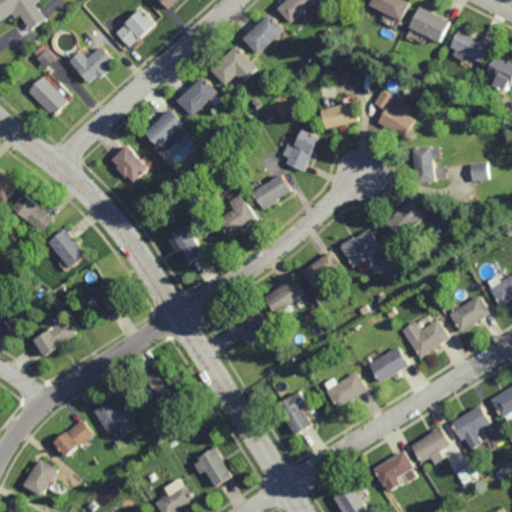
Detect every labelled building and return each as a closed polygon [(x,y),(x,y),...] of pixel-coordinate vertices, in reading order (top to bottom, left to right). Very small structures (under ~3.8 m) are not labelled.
[(40,0),(38,2),(48,16),(32,27),(22,12),(16,16),(13,11),(0,20),(0,0),(40,0)] [(163,0),(172,9),(181,0),(163,0)] [(314,0),(292,21),(279,6),(285,0),(314,0)] [(411,0),(403,18),(371,2),(372,0),(411,0)] [(442,39),(412,24),(422,4),(452,19),(442,39)] [(142,36),(142,35),(131,45),(119,30),(129,22),(127,20),(143,6),(158,22),(142,36)] [(260,52),(245,35),(272,11),(287,28),(260,52)] [(484,61),(468,52),(465,58),(455,54),(458,48),(453,45),(462,27),(478,35),(477,35),(493,43),(484,61)] [(329,36),(325,32),(329,28),(333,32),(329,36)] [(40,54),(35,49),(44,41),(48,47),(40,54)] [(245,79),(238,72),(228,82),(214,68),(226,55),(228,52),(239,43),(253,58),(252,60),(258,66),(245,79)] [(102,76),(100,74),(92,81),(72,59),(83,49),(90,56),(104,44),(117,59),(107,67),(109,70),(102,76)] [(45,63),(40,57),(43,54),(49,60),(45,63)] [(508,59),(509,57),(511,58),(511,84),(509,89),(497,83),(499,78),(489,73),(489,72),(498,55),(508,59)] [(297,75),(293,70),(298,66),(302,71),(297,75)] [(302,84),(298,79),(305,72),(310,77),(302,84)] [(57,114),(32,89),(38,80),(47,74),(72,99),(57,114)] [(195,114),(181,98),(206,74),(221,90),(195,114)] [(280,92),(274,84),(278,80),(285,87),(280,92)] [(397,105),(401,98),(412,104),(408,111),(418,117),(406,136),(380,120),(388,108),(376,101),(384,88),(397,96),(393,103),(397,105)] [(257,108),(252,101),(257,97),(263,104),(257,108)] [(329,127),(324,107),(356,99),(361,119),(329,127)] [(163,145),(149,130),(173,107),(187,122),(163,145)] [(269,121),(263,115),(268,110),(274,116),(269,121)] [(225,132),(220,126),(225,122),(230,129),(225,132)] [(313,151),(314,152),(306,170),(288,161),(297,143),(305,127),(321,135),(313,151)] [(138,180),(132,174),(130,175),(120,165),(122,164),(116,157),(131,142),(139,150),(138,151),(153,166),(138,180)] [(436,166),(447,165),(448,176),(438,178),(438,180),(419,182),(415,147),(434,144),(436,166)] [(475,180),(473,163),(490,161),(492,178),(475,180)] [(8,202),(0,196),(0,169),(21,184),(8,202)] [(267,208),(255,190),(283,172),(294,189),(280,198),(281,199),(267,208)] [(46,231),(29,217),(16,206),(27,191),(52,212),(52,213),(57,218),(46,231)] [(248,200),(249,200),(260,217),(237,233),(234,235),(223,218),(239,207),(233,199),(243,192),(248,200)] [(428,214),(420,223),(419,222),(405,236),(390,222),(397,215),(396,214),(406,205),(413,199),(428,214)] [(210,252),(191,264),(173,236),(191,224),(210,252)] [(74,267),(53,241),(70,227),(91,253),(74,267)] [(385,248),(356,266),(344,245),(346,244),(345,243),(356,235),(357,237),(372,228),(385,248)] [(317,287),(305,271),(334,249),(346,265),(317,287)] [(22,279),(16,275),(20,270),(26,274),(22,279)] [(511,300),(503,306),(491,287),(493,286),(490,280),(499,275),(503,281),(511,275),(511,300)] [(109,317),(92,288),(111,277),(128,306),(109,317)] [(308,293),(293,304),(296,309),(288,315),(285,310),(280,314),(268,297),(282,287),(283,287),(297,277),(308,293)] [(37,287),(32,282),(34,279),(40,284),(37,287)] [(0,307),(12,301),(0,282),(0,307)] [(463,331),(452,313),(482,295),(493,313),(463,331)] [(365,313),(363,311),(362,308),(363,308),(369,304),(372,309),(366,313),(365,313)] [(271,333),(260,340),(254,331),(243,339),(232,324),(258,305),(270,321),(265,324),(271,333)] [(392,316),(388,311),(395,306),(399,312),(392,316)] [(47,355),(36,339),(68,317),(79,334),(47,355)] [(453,337),(423,357),(405,329),(417,321),(424,330),(441,319),(453,337)] [(383,382),(372,363),(400,346),(411,364),(383,382)] [(181,392),(181,391),(191,407),(183,412),(182,411),(174,416),(165,402),(149,376),(165,366),(181,392)] [(341,408),(329,390),(359,371),(371,389),(341,408)] [(511,412),(505,417),(493,398),(511,386),(511,412)] [(314,424),(298,435),(288,420),(278,406),(301,390),(311,405),(304,409),(314,424)] [(119,407),(132,400),(140,414),(135,417),(140,426),(126,435),(121,427),(111,433),(96,410),(114,398),(119,407)] [(486,442),(475,448),(469,438),(465,440),(455,422),(484,405),(494,422),(480,431),(486,442)] [(96,434),(68,456),(56,441),(68,431),(69,432),(85,419),(96,434)] [(426,462),(415,445),(430,436),(431,435),(445,426),(455,443),(426,462)] [(173,447),(170,442),(175,439),(178,443),(173,447)] [(235,476),(218,486),(208,471),(203,474),(197,464),(202,461),(200,458),(217,447),(226,461),(226,462),(235,476)] [(392,492),(388,485),(387,485),(377,469),(407,450),(418,467),(400,477),(404,484),(392,492)] [(60,469),(44,496),(26,485),(43,458),(60,469)] [(466,483),(463,477),(471,473),(474,478),(466,483)] [(186,484),(187,483),(198,499),(180,511),(164,511),(158,503),(176,491),(172,485),(182,478),(186,484)] [(345,511),(336,498),(355,486),(372,511),(345,511)] [(95,510),(90,506),(95,501),(99,506),(95,510)]
